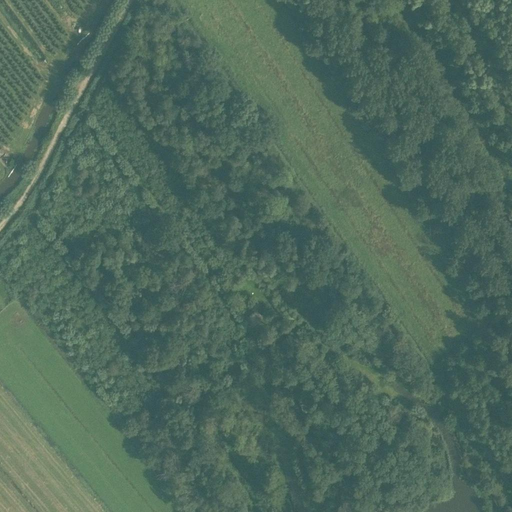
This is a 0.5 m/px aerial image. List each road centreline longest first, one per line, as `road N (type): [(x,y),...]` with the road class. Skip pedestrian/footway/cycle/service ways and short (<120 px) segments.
road 1 (track): [(255,334),(186,234),(80,106)]
road 2 (track): [(0,227),(22,204),(73,103)]
